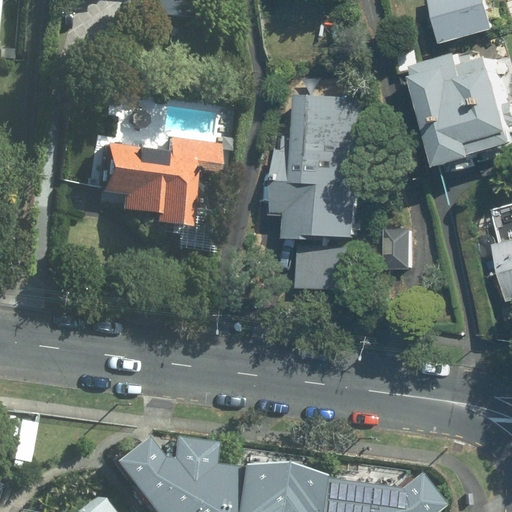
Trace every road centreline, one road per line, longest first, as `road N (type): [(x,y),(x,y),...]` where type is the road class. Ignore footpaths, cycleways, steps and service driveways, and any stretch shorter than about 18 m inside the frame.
road 1 (secondary): [(0,340),(406,395)]
road 2 (secondary): [(511,453),(406,395)]
